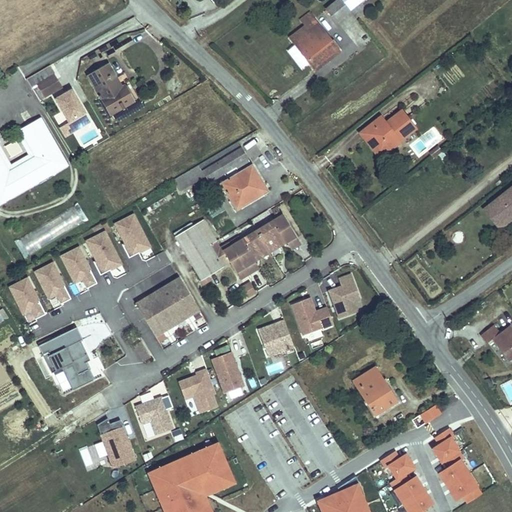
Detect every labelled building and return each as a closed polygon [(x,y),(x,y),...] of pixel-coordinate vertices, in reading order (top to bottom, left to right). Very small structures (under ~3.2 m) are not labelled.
[(345,0),(333,9),(342,21),(359,8),(352,0),(345,0)] [(352,0),(359,8),(369,0),(352,0)] [(320,19),(296,38),(321,70),(346,52),(320,19)] [(126,87),(110,60),(88,73),(112,114),(137,99),(129,85),(126,87)] [(27,77),(32,87),(54,74),(49,64),(27,77)] [(54,74),(32,87),(40,99),(62,86),(54,74)] [(74,85),(56,95),(71,121),(89,110),(74,85)] [(364,129),(369,136),(373,133),(382,146),(388,141),(391,144),(401,136),(402,138),(419,125),(405,108),(390,120),(384,113),(364,129)] [(65,158),(41,117),(20,128),(36,155),(9,171),(0,155),(0,191),(7,204),(57,175),(52,166),(65,158)] [(0,155),(9,171),(36,155),(20,128),(15,131),(28,153),(11,163),(0,144),(0,155)] [(401,136),(391,144),(388,141),(382,146),(373,133),(369,136),(383,154),(403,139),(402,138),(401,136)] [(203,171),(241,148),(238,143),(200,166),(203,171)] [(257,174),(252,165),(241,148),(203,171),(209,182),(224,173),(227,177),(233,173),(231,169),(235,166),(239,173),(221,184),(232,203),(240,198),(242,202),(245,203),(248,203),(255,198),(254,196),(262,191),(253,177),(257,174)] [(52,166),(57,175),(71,167),(65,158),(52,166)] [(189,185),(205,175),(200,166),(183,176),(189,185)] [(189,185),(183,176),(174,181),(180,190),(189,185)] [(297,180),(289,183),(293,193),(301,190),(297,180)] [(511,184),(498,195),(511,212),(511,211),(511,184)] [(511,211),(511,212),(498,195),(483,207),(499,227),(511,217),(511,211)] [(236,210),(248,203),(245,203),(242,202),(240,198),(232,203),(236,210)] [(274,219),(282,214),(277,206),(272,210),(275,215),(272,217),(274,219)] [(88,221),(83,211),(77,213),(74,208),(16,237),(24,254),(88,221)] [(134,214),(116,224),(123,239),(126,238),(127,242),(125,243),(122,244),(129,258),(150,247),(134,214)] [(297,237),(283,214),(282,214),(274,219),(257,229),(268,248),(283,240),(286,244),(288,243),(297,237)] [(217,241),(204,219),(198,223),(211,245),(217,241)] [(188,258),(211,245),(198,223),(175,237),(188,258)] [(254,257),(268,248),(257,229),(241,239),(223,250),(225,254),(237,273),(256,262),(257,261),(254,257)] [(105,232),(87,241),(95,256),(97,255),(99,259),(97,260),(94,261),(100,275),(122,264),(105,232)] [(223,250),(241,239),(239,236),(220,247),(217,241),(211,245),(218,258),(225,254),(223,250)] [(302,245),(297,237),(288,243),(292,251),(302,245)] [(271,253),(286,244),(283,240),(268,248),(271,253)] [(218,258),(211,245),(188,258),(201,280),(200,281),(203,285),(211,280),(208,276),(224,267),(218,258)] [(79,247),(62,256),(75,283),(83,279),(87,288),(97,283),(79,247)] [(257,261),(271,253),(268,248),(254,257),(257,261)] [(241,280),(260,269),(256,262),(237,273),(241,280)] [(53,263),(35,272),(49,299),(57,295),(61,304),(71,298),(53,263)] [(361,299),(352,274),(339,279),(342,286),(329,291),(340,319),(357,312),(353,302),(361,299)] [(27,278),(10,287),(24,314),(31,310),(35,319),(46,314),(27,278)] [(190,315),(199,310),(180,278),(136,304),(155,336),(164,331),(162,329),(165,327),(168,325),(169,328),(185,318),(184,316),(186,314),(189,313),(190,315)] [(255,292),(250,283),(242,287),(248,297),(255,292)] [(334,324),(327,307),(316,312),(310,297),(292,304),(303,335),(334,324)] [(294,347),(284,320),(258,330),(268,357),(294,347)] [(411,327),(405,320),(402,322),(408,329),(411,327)] [(510,360),(511,358),(511,329),(509,326),(500,334),(493,325),(481,335),(487,343),(493,338),(510,360)] [(62,395),(94,381),(86,362),(91,360),(77,328),(39,345),(62,395)] [(137,351),(144,347),(141,342),(134,347),(137,351)] [(150,356),(144,347),(137,351),(143,361),(150,356)] [(234,359),(231,352),(212,359),(214,366),(234,359)] [(244,386),(234,359),(214,366),(225,393),(244,386)] [(282,362),(266,366),(268,375),(284,370),(282,362)] [(385,390),(388,388),(375,367),(353,381),(375,415),(394,403),(385,390)] [(217,406),(213,395),(210,386),(213,385),(207,369),(196,373),(196,375),(178,382),(185,399),(194,396),(200,413),(217,406)] [(397,402),(388,388),(385,390),(394,403),(397,402)] [(200,413),(194,396),(185,399),(191,416),(200,413)] [(173,429),(162,397),(136,407),(142,424),(151,421),(156,435),(173,429)] [(123,426),(101,434),(114,468),(136,460),(128,438),(136,435),(131,424),(123,427),(123,426)] [(326,427),(321,430),(329,440),(333,437),(326,427)] [(180,429),(171,432),(175,443),(184,440),(180,429)] [(482,494),(447,429),(432,437),(436,445),(428,450),(455,502),(462,498),(464,503),(482,494)] [(221,442),(149,469),(165,511),(215,511),(210,497),(238,486),(221,442)] [(403,511),(430,511),(435,510),(413,471),(415,470),(405,453),(398,457),(395,451),(379,460),(390,479),(386,482),(403,511)] [(318,511),(369,511),(358,482),(314,499),(318,511)]
